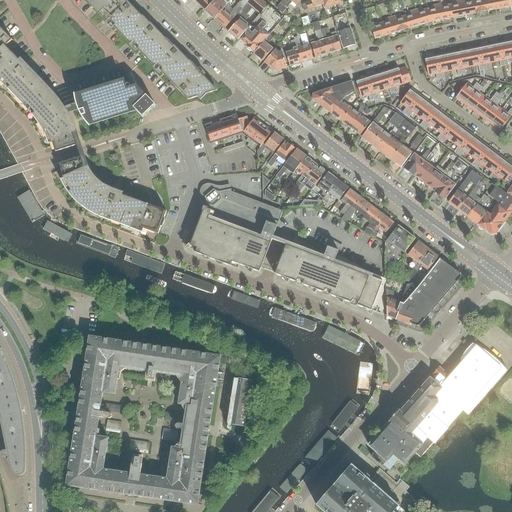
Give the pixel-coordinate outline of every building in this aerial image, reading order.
[(85,0),(98,13),(111,0),(85,0)] [(142,16),(127,1),(126,2),(124,0),(111,0),(98,13),(107,22),(108,21),(122,35),(142,16)] [(195,0),(206,10),(215,0),(195,0)] [(213,17),(215,19),(218,15),(231,0),(215,0),(206,10),(207,12),(207,13),(212,18),(213,17)] [(247,4),(249,0),(231,0),(218,15),(215,19),(225,28),(229,24),(247,4)] [(252,8),(260,15),(268,5),(261,0),(249,0),(247,4),(252,8)] [(282,0),(276,8),(279,11),(287,0),(282,0)] [(291,2),(296,6),(301,0),(287,0),(279,11),(282,13),(285,10),(291,2)] [(307,10),(323,5),(321,0),(310,0),(311,1),(305,3),(306,3),(302,5),(304,10),(307,9),(307,10)] [(321,0),(323,5),(326,17),(333,15),(330,7),(333,6),(331,0),(321,0)] [(339,13),(345,11),(341,0),(331,0),(333,6),(337,5),(339,13)] [(464,15),(461,0),(459,0),(453,1),(454,5),(450,6),(453,17),(464,15)] [(475,13),(473,1),(470,2),(469,0),(461,0),(464,15),(475,13)] [(476,0),(477,1),(473,1),(475,13),(487,11),(484,0),(476,0)] [(498,9),(496,0),(484,0),(487,11),(498,9)] [(510,7),(508,0),(496,0),(498,9),(510,7)] [(453,17),(450,6),(447,7),(446,3),(439,4),(442,20),(453,17)] [(229,24),(225,28),(234,35),(234,36),(236,38),(237,38),(239,39),(242,36),(250,26),(244,21),(247,16),(246,15),(252,8),(247,4),(229,24)] [(431,8),(427,9),(430,22),(442,20),(439,4),(431,6),(431,8)] [(270,35),(279,24),(283,19),(268,5),(260,15),(250,26),(242,36),(239,39),(246,46),(248,47),(248,49),(250,51),(252,51),(254,52),(270,35)] [(430,22),(427,9),(422,10),(422,8),(414,10),(419,25),(430,22)] [(419,25),(414,10),(407,12),(408,15),(404,16),(408,29),(419,25)] [(342,44),(343,49),(355,45),(350,28),(349,24),(345,13),(333,17),(342,44)] [(408,29),(404,16),(400,17),(399,15),(392,17),(397,32),(404,30),(408,29)] [(122,35),(130,44),(131,43),(145,58),(165,39),(151,23),(150,24),(142,16),(122,35)] [(397,32),(392,17),(385,19),(385,21),(382,23),(386,36),(397,32)] [(283,19),(279,24),(282,27),(287,22),(283,19)] [(312,24),(315,32),(316,32),(321,30),(319,22),(318,22),(312,24)] [(386,36),(382,23),(378,24),(377,22),(370,24),(374,39),(386,36)] [(0,67),(14,54),(8,48),(12,44),(10,42),(12,41),(13,40),(0,27),(0,67)] [(341,49),(340,45),(335,32),(330,34),(328,28),(321,30),(324,40),(328,54),(341,49)] [(263,60),(266,57),(273,49),(268,44),(273,38),(270,35),(254,52),(254,53),(258,56),(258,57),(260,59),(261,59),(263,60)] [(298,37),(294,38),(294,40),(301,62),(304,61),(305,61),(306,61),(308,61),(311,60),(312,59),(313,58),(312,54),(309,45),(301,47),(298,37)] [(165,39),(145,58),(154,67),(155,66),(169,80),(189,61),(174,46),(173,47),(165,39)] [(315,58),(328,54),(324,40),(319,41),(318,39),(310,41),(315,58)] [(285,52),(288,61),(289,66),(291,66),(292,66),(295,65),(296,64),(298,63),(301,62),(294,40),(291,41),(293,50),(285,52)] [(511,50),(510,41),(499,43),(504,66),(508,65),(507,59),(511,58),(511,50)] [(499,43),(489,45),(492,62),(499,61),(500,67),(504,66),(499,43)] [(489,45),(478,47),(483,71),(487,70),(486,64),(492,62),(489,45)] [(478,47),(468,49),(471,67),(478,65),(479,71),(483,71),(478,47)] [(279,52),(275,49),(268,58),(265,62),(274,69),(277,69),(277,70),(287,67),(282,51),(279,52)] [(468,49),(457,51),(462,75),(466,74),(464,68),(471,67),(468,49)] [(457,51),(446,54),(450,71),(457,70),(458,76),(462,75),(457,51)] [(14,54),(0,67),(0,81),(28,111),(33,115),(38,123),(43,131),(46,137),(49,144),(53,142),(56,152),(75,146),(78,145),(76,139),(74,132),(71,126),(68,120),(65,114),(61,108),(57,102),(52,97),(49,92),(27,70),(29,68),(23,62),(21,64),(19,61),(20,61),(14,54)] [(446,54),(436,56),(441,79),(444,78),(443,72),(450,71),(446,54)] [(441,79),(436,56),(425,58),(428,75),(436,74),(437,80),(441,79)] [(189,61),(169,80),(188,100),(217,91),(189,61)] [(398,67),(387,70),(394,93),(398,92),(396,86),(410,82),(406,68),(399,70),(398,67)] [(387,70),(377,74),(382,91),(389,89),(390,94),(394,93),(387,70)] [(377,74),(366,77),(374,100),(377,99),(376,93),(382,91),(377,74)] [(370,101),(374,100),(366,77),(356,80),(361,97),(368,95),(370,101)] [(82,117),(84,120),(86,123),(89,126),(90,127),(91,126),(89,125),(136,111),(142,117),(155,105),(146,95),(146,96),(137,86),(126,89),(124,80),(75,95),(75,94),(74,94),(75,96),(75,98),(75,99),(76,101),(76,103),(77,105),(77,107),(78,110),(79,111),(80,114),(82,117)] [(313,94),(312,99),(332,114),(344,97),(352,93),(355,92),(353,86),(352,82),(313,94)] [(456,98),(465,105),(479,85),(476,83),(472,88),(467,84),(456,98)] [(479,85),(465,105),(473,111),(484,97),(479,93),(482,88),(479,85)] [(411,89),(400,103),(406,108),(402,112),(405,115),(420,96),(411,89)] [(344,97),(332,114),(336,118),(340,121),(341,121),(351,107),(346,103),(353,94),(352,93),(344,97)] [(418,117),(429,102),(420,96),(405,115),(408,117),(412,112),(418,117)] [(484,97),(473,111),(482,118),(496,98),(493,96),(490,101),(484,97)] [(497,98),(496,98),(482,118),(491,124),(501,110),(496,106),(500,101),(497,98)] [(419,126),(423,128),(437,109),(429,102),(418,117),(423,121),(419,126)] [(351,107),(341,121),(342,122),(342,123),(346,126),(346,125),(351,129),(364,112),(362,105),(360,108),(357,112),(351,107)] [(384,107),(381,111),(385,114),(386,115),(390,110),(384,107)] [(423,128),(425,130),(429,125),(435,130),(446,115),(437,109),(423,128)] [(491,124),(500,131),(511,114),(511,110),(511,109),(507,114),(501,110),(491,124)] [(377,125),(385,114),(381,111),(362,137),(366,140),(365,141),(370,145),(371,144),(372,144),(383,130),(377,125)] [(360,135),(365,128),(370,122),(364,117),(367,114),(364,112),(351,129),(360,135)] [(398,130),(405,120),(396,113),(388,123),(398,130)] [(226,118),(233,141),(237,140),(235,134),(241,132),(237,120),(238,120),(236,115),(226,118)] [(446,115),(435,130),(440,134),(437,139),(440,141),(454,122),(446,115)] [(241,132),(244,132),(250,123),(249,122),(247,117),(238,120),(237,120),(241,132)] [(230,142),(233,141),(226,118),(215,122),(220,138),(228,136),(230,142)] [(250,123),(244,132),(250,137),(246,141),(249,143),(263,125),(254,118),(250,123)] [(415,128),(405,120),(398,130),(397,131),(401,134),(407,139),(415,128)] [(214,140),(220,138),(215,122),(205,125),(213,148),(216,146),(214,140)] [(463,128),(454,122),(440,141),(443,143),(446,138),(452,143),(463,128)] [(249,143),(252,146),(256,141),(262,145),(272,131),(268,128),(263,125),(249,143)] [(454,152),(457,154),(472,135),(463,128),(452,143),(458,147),(454,152)] [(383,130),(372,144),(373,145),(372,146),(376,150),(377,148),(382,152),(396,134),(392,131),(389,135),(383,130)] [(396,134),(382,152),(386,155),(385,156),(390,160),(391,159),(392,159),(402,145),(396,140),(401,134),(397,131),(396,134)] [(273,154),(280,144),(283,140),(277,135),(277,134),(277,135),(275,134),(275,133),(274,133),(265,145),(263,144),(262,145),(257,151),(258,158),(265,148),(273,154)] [(402,145),(392,159),(393,160),(392,161),(396,165),(397,164),(402,167),(423,138),(419,135),(411,145),(411,146),(409,150),(402,145)] [(472,135),(457,154),(460,156),(464,152),(469,156),(480,141),(472,135)] [(282,164),(292,152),(295,148),(293,147),(293,146),(291,144),(289,144),(288,143),(288,144),(285,142),(286,141),(285,140),(267,164),(271,167),(277,160),(282,164)] [(471,165),(474,167),(489,148),(480,141),(469,156),(475,160),(471,165)] [(487,169),(498,154),(489,148),(474,167),(477,169),(481,164),(487,169)] [(287,170),(293,174),(295,171),(303,161),(306,157),(305,156),(305,155),(301,152),(300,152),(296,149),(293,153),(276,176),(280,179),(287,170)] [(414,176),(431,154),(427,151),(421,159),(414,154),(403,168),(404,169),(404,171),(407,173),(409,172),(414,176)] [(434,156),(431,154),(414,176),(419,179),(419,181),(421,183),(423,182),(424,183),(435,169),(428,164),(432,160),(434,156)] [(488,178),(492,180),(506,161),(498,154),(487,169),(492,173),(488,178)] [(121,225),(131,198),(122,195),(122,196),(119,195),(120,192),(112,189),(111,192),(102,188),(98,185),(94,181),(91,177),(88,173),(86,168),(84,163),(82,157),(79,158),(60,164),(62,170),(64,178),(61,180),(65,187),(69,193),(73,198),(77,202),(80,205),(88,211),(99,217),(121,225)] [(306,157),(303,161),(295,171),(301,176),(297,181),(301,184),(316,164),(312,161),(311,161),(310,159),(307,158),(307,157),(306,157)] [(511,165),(506,161),(492,180),(495,183),(498,177),(504,182),(511,171),(511,165)] [(323,176),(326,172),(325,171),(324,171),(323,168),(320,167),(316,164),(301,184),(304,186),(308,181),(315,186),(323,176)] [(432,189),(434,191),(451,169),(448,166),(443,172),(437,167),(435,169),(424,183),(425,184),(425,186),(428,188),(430,187),(432,189)] [(445,200),(456,185),(449,180),(451,177),(455,172),(451,169),(434,191),(434,192),(439,195),(439,197),(442,199),(443,199),(445,200)] [(479,182),(482,178),(472,171),(466,179),(470,183),(476,187),(479,182)] [(316,204),(320,204),(323,200),(339,179),(337,181),(334,178),(335,177),(335,176),(334,178),(332,177),(333,176),(330,174),(329,174),(327,173),(318,185),(316,188),(323,193),(314,204),(316,204)] [(345,193),(348,189),(346,188),(346,186),(344,184),(342,185),(341,184),(342,182),(341,183),(338,181),(339,179),(323,200),(326,203),(332,196),(338,201),(345,193)] [(466,179),(448,202),(453,206),(453,207),(455,209),(457,209),(458,210),(467,197),(462,193),(470,183),(466,179)] [(301,184),(297,181),(293,187),(296,190),(299,187),(301,184)] [(296,190),(300,193),(305,187),(304,186),(301,184),(299,187),(296,190)] [(487,212),(477,224),(479,226),(479,228),(481,230),(483,229),(484,229),(485,231),(486,230),(486,231),(492,235),(492,234),(495,234),(496,234),(504,224),(503,223),(505,221),(511,211),(511,198),(506,194),(499,189),(496,186),(489,196),(495,200),(498,202),(491,212),(492,213),(491,215),(487,212)] [(466,216),(468,217),(481,200),(475,196),(480,190),(476,187),(467,197),(458,210),(462,213),(463,215),(465,216),(466,216)] [(195,253),(203,256),(230,266),(232,262),(259,272),(260,272),(259,272),(276,229),(281,225),(278,222),(282,211),(231,192),(231,190),(231,189),(221,191),(219,192),(218,191),(217,191),(216,191),(214,190),(214,189),(213,189),(204,197),(205,198),(205,199),(206,201),(206,202),(206,203),(206,204),(190,246),(197,249),(195,253)] [(266,190),(265,191),(265,197),(272,202),(275,197),(266,190)] [(351,191),(349,190),(346,194),(340,201),(345,205),(340,212),(344,215),(355,202),(359,205),(362,200),(355,194),(355,193),(352,190),(351,191)] [(23,198),(39,223),(48,218),(31,192),(23,198)] [(477,224),(487,212),(481,207),(485,202),(489,198),(484,195),(481,200),(468,217),(472,220),(473,222),(474,223),(476,223),(477,224)] [(131,198),(121,225),(141,232),(142,228),(158,234),(167,211),(131,198)] [(350,218),(353,214),(355,210),(363,216),(371,207),(370,205),(369,204),(367,202),(366,202),(362,200),(359,205),(355,202),(344,215),(349,218),(350,218)] [(367,227),(372,230),(376,225),(377,226),(381,221),(377,218),(380,213),(377,211),(377,210),(373,207),(373,208),(371,207),(363,216),(362,218),(368,222),(369,221),(371,222),(367,227)] [(379,229),(386,233),(390,227),(393,223),(392,222),(391,221),(389,219),(388,219),(380,213),(377,218),(381,221),(377,226),(376,225),(372,230),(373,231),(376,233),(379,229)] [(54,234),(82,245),(85,235),(58,224),(54,234)] [(385,258),(406,231),(400,227),(399,228),(397,226),(395,225),(384,239),(385,258)] [(404,254),(412,243),(415,239),(413,238),(414,237),(406,231),(385,258),(386,278),(388,279),(388,278),(392,273),(405,255),(404,254)] [(95,249),(123,260),(127,251),(99,240),(95,249)] [(418,242),(417,243),(407,256),(413,260),(408,267),(412,270),(427,249),(423,246),(423,244),(421,242),(419,243),(418,242)] [(382,282),(288,246),(286,245),(275,274),(275,273),(274,274),(282,277),(281,278),(282,278),(283,279),(284,280),(285,281),(286,282),(287,283),(289,280),(296,282),(296,284),(297,285),(298,285),(300,286),(301,286),(302,285),(309,287),(309,288),(310,289),(310,290),(311,290),(312,291),(313,292),(314,293),(315,293),(316,290),(323,293),(323,294),(324,295),(325,296),(326,296),(327,296),(328,296),(329,296),(329,295),(336,298),(336,299),(337,299),(338,300),(339,302),(340,303),(341,303),(342,304),(343,300),(351,303),(350,304),(351,305),(352,306),(353,306),(354,307),(355,307),(356,307),(356,305),(364,308),(364,309),(364,310),(365,310),(366,311),(367,312),(367,313),(368,313),(369,314),(371,315),(373,312),(376,313),(377,312),(378,308),(373,306),(382,282)] [(327,247),(327,248),(324,255),(335,260),(338,251),(327,247)] [(412,270),(417,273),(421,267),(427,271),(432,265),(435,261),(438,257),(437,256),(436,254),(434,253),(432,253),(427,249),(412,270)] [(134,264),(163,275),(166,265),(138,255),(134,264)] [(400,303),(400,302),(396,319),(399,320),(398,321),(407,325),(408,323),(411,324),(411,325),(411,324),(417,326),(420,325),(424,321),(432,312),(456,283),(457,283),(457,282),(461,278),(460,274),(456,271),(456,270),(456,271),(449,265),(449,266),(440,259),(437,263),(434,267),(420,283),(407,285),(400,303)] [(190,285),(218,295),(222,286),(194,275),(190,285)] [(230,299),(258,310),(261,300),(233,290),(230,299)] [(386,290),(387,315),(389,316),(389,317),(396,319),(400,302),(394,300),(394,292),(386,290)] [(290,322),(318,332),(322,323),(294,312),(290,322)] [(329,336),(356,349),(360,340),(333,327),(329,336)] [(76,415),(76,416),(77,416),(70,462),(69,469),(66,486),(128,495),(132,495),(135,496),(179,502),(197,505),(200,489),(201,482),(203,471),(205,471),(206,468),(203,468),(205,455),(208,436),(210,436),(210,435),(208,435),(209,431),(210,426),(211,426),(210,426),(217,379),(218,372),(221,356),(110,340),(90,337),(87,353),(86,360),(79,406),(78,406),(77,407),(79,407),(78,411),(77,415),(76,415)] [(461,357),(460,360),(463,362),(457,369),(450,377),(439,367),(433,374),(432,376),(430,378),(400,411),(399,410),(394,416),(389,422),(368,445),(375,451),(371,456),(377,461),(377,462),(382,466),(388,471),(398,460),(404,464),(415,452),(420,456),(432,442),(434,444),(435,444),(448,428),(447,428),(462,410),(468,415),(507,370),(505,368),(503,365),(500,363),(498,360),(495,358),(493,356),(490,354),(487,352),(485,350),(482,348),(479,346),(476,345),(473,343),(471,345),(469,347),(467,349),(465,351),(463,353),(462,356),(461,357)] [(0,415),(7,450),(6,450),(5,450),(4,450),(3,450),(3,451),(2,451),(2,452),(1,453),(1,454),(2,454),(2,455),(3,456),(4,456),(4,457),(5,457),(6,457),(6,456),(13,472),(14,473),(15,474),(16,475),(17,475),(18,475),(19,476),(20,475),(21,475),(22,475),(23,475),(24,474),(24,473),(25,472),(25,471),(26,470),(26,457),(26,448),(25,434),(24,423),(22,413),(21,408),(20,402),(17,392),(15,382),(11,373),(7,361),(2,349),(1,348),(1,347),(0,346),(0,415)] [(365,361),(361,390),(371,392),(375,362),(365,361)] [(234,379),(234,380),(227,423),(245,426),(252,381),(234,379)] [(358,396),(339,420),(347,426),(365,402),(358,396)] [(330,430),(311,452),(318,459),(338,436),(330,430)] [(303,461),(283,484),(291,490),(310,468),(303,461)] [(393,511),(399,506),(369,480),(351,464),(334,485),(316,505),(323,511),(393,511)] [(277,490),(258,511),(271,511),(285,497),(277,490)]
